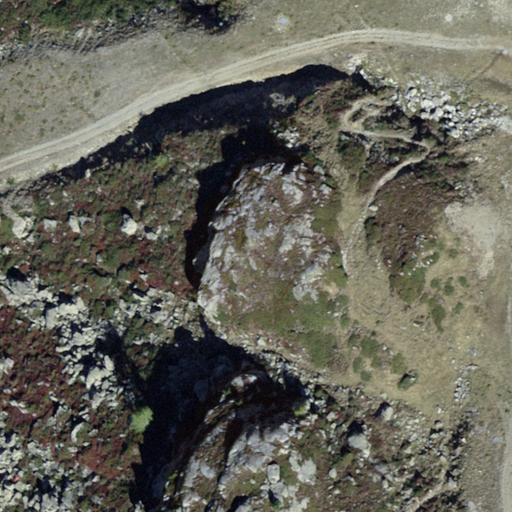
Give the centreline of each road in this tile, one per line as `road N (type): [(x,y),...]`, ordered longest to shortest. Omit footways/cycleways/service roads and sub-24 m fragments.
road 1 (track): [(511,75),(485,55),(398,40),(316,43),(0,162)]
road 2 (track): [(507,511),(511,366)]
